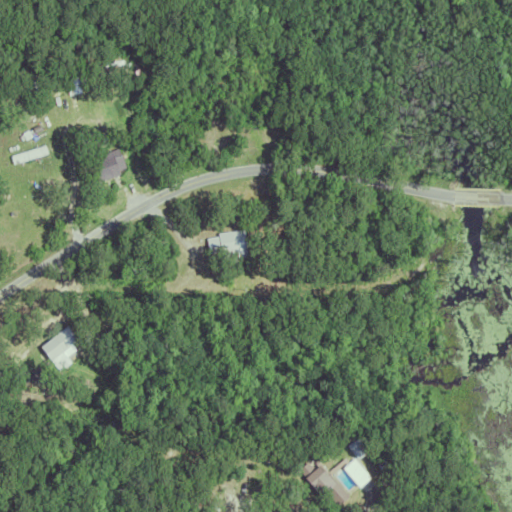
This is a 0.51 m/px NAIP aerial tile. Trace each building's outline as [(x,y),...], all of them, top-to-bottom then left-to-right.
[(100,137),(99,134),(97,135),(94,128),(96,127),(94,122),(98,120),(105,135),(100,137)] [(88,155),(86,147),(81,149),(77,133),(91,128),(98,152),(88,155)] [(8,154),(42,144),(44,152),(10,162),(8,154)] [(118,152),(123,166),(115,168),(117,173),(95,181),(87,157),(115,147),(117,153),(118,152)] [(204,237),(216,235),(215,231),(241,228),(243,247),(244,254),(225,257),(224,250),(206,252),(204,237)] [(256,295),(270,294),(271,305),(257,306),(256,295)] [(37,346),(64,325),(75,339),(70,343),(73,347),(63,355),(68,361),(57,370),(48,359),(48,360),(37,346)] [(344,444),(355,436),(366,451),(354,459),(344,444)] [(351,457),(367,477),(356,487),(340,468),(338,469),(337,468),(326,477),(330,481),(332,479),(346,496),(334,505),(325,494),(319,499),(302,477),(303,477),(296,468),(306,460),(310,466),(316,461),(325,471),(342,457),(346,461),(343,464),(351,457)]
